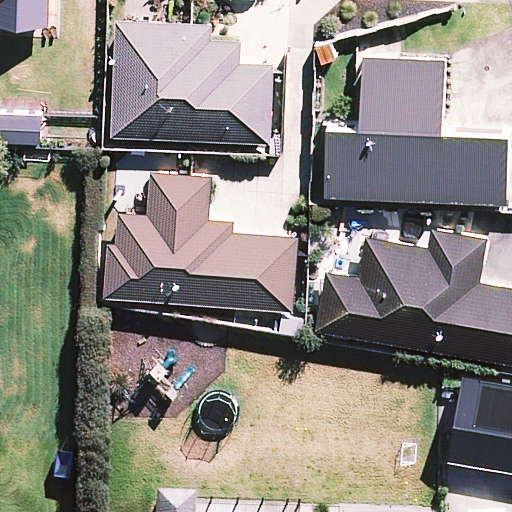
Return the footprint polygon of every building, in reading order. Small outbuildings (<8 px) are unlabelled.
[(119,14),(114,132),(272,139),(276,58),(242,56),(243,34),(214,33),(215,18),(195,17),(119,14)] [(334,122),(331,190),(507,197),(510,129),(445,126),(448,53),(367,49),(364,123),(334,122)] [(106,243),(103,297),(290,309),(295,236),(232,232),(233,221),(207,219),(209,176),(149,172),(146,215),(117,213),(115,244),(106,243)] [(322,270),(312,330),(511,363),(511,286),(476,281),(484,236),(428,227),(424,247),(362,237),(356,276),(322,270)] [(453,455),(511,466),(511,378),(469,371),(453,455)]
